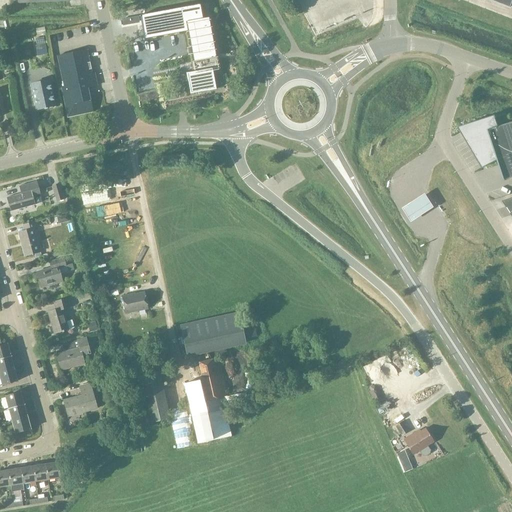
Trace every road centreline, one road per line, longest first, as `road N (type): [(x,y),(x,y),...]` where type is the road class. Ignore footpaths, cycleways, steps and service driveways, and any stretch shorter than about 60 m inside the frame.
road 1 (unclassified): [(511,476),(405,313),(248,179),(229,130)]
road 2 (primary): [(511,436),(367,213)]
road 3 (unclassified): [(467,57),(440,137),(511,247)]
road 4 (unclassified): [(175,358),(131,148)]
road 5 (residential): [(0,454),(38,447),(48,431),(17,314)]
road 6 (unclassified): [(128,133),(99,0)]
road 7 (tertiary): [(0,164),(128,133)]
